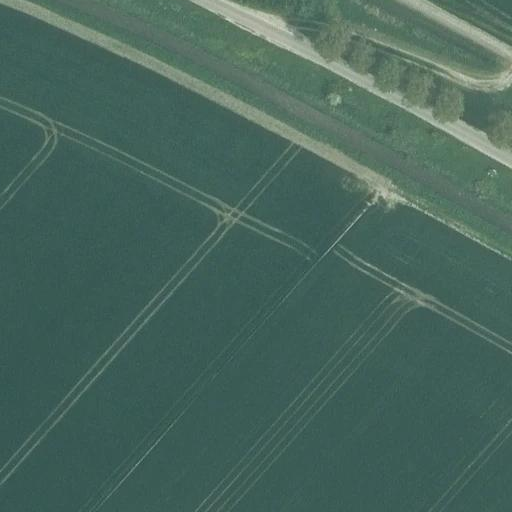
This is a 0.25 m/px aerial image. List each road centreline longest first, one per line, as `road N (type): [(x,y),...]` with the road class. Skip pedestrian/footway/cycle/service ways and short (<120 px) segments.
road 1 (unclassified): [(511,161),(202,0)]
road 2 (track): [(260,28),(368,41),(465,82),(497,81),(511,67)]
